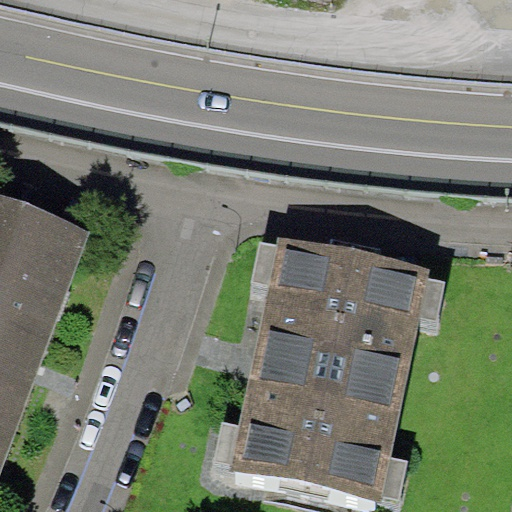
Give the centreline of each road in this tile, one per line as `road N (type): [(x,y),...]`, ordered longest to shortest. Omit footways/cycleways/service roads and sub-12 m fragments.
road 1 (secondary): [(0,65),(137,97),(378,131),(511,140)]
road 2 (unclassified): [(511,55),(278,33),(98,0)]
road 3 (residential): [(202,200),(81,511)]
road 4 (residential): [(511,240),(202,200)]
road 5 (residential): [(202,200),(0,152)]
